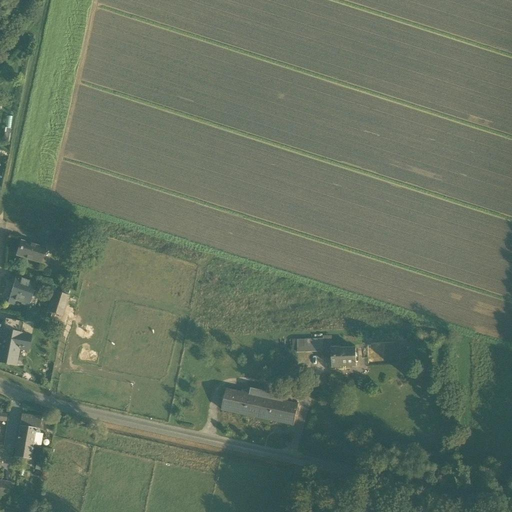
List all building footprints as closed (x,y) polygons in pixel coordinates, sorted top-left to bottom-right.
[(9,144),(12,123),(6,122),(2,143),(9,144)] [(38,235),(36,242),(54,248),(56,241),(38,235)] [(68,242),(59,239),(57,246),(65,248),(68,242)] [(17,257),(39,264),(44,248),(38,246),(23,241),(17,257)] [(9,299),(29,306),(29,305),(32,296),(35,285),(16,278),(9,299)] [(48,312),(62,317),(68,296),(55,292),(48,312)] [(32,296),(29,305),(35,307),(38,297),(32,296)] [(5,319),(3,331),(21,334),(23,322),(5,319)] [(2,331),(0,341),(0,362),(15,366),(17,358),(18,349),(28,351),(30,336),(21,334),(3,331),(2,331)] [(323,336),(324,339),(324,352),(324,358),(332,358),(331,349),(333,349),(332,336),(323,336)] [(304,340),(305,352),(324,352),(324,339),(304,340)] [(332,358),(332,368),(341,368),(341,367),(357,366),(356,349),(341,350),(341,349),(333,349),(331,349),(332,358)] [(24,359),(17,358),(15,366),(22,367),(24,359)] [(251,388),(249,395),(283,402),(284,395),(251,388)] [(222,410),(294,426),(298,405),(283,402),(249,395),(226,390),(222,409),(222,410)] [(35,431),(39,432),(41,417),(22,415),(20,426),(36,429),(35,431)] [(30,460),(33,445),(35,431),(36,429),(20,426),(14,458),(30,460)] [(45,472),(47,465),(36,462),(34,470),(45,472)] [(0,496),(7,498),(10,483),(0,480),(0,496)]
